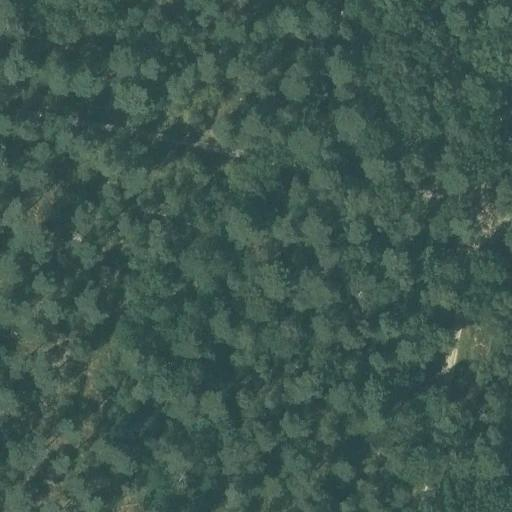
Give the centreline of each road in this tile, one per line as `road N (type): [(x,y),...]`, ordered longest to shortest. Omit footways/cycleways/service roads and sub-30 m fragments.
road 1 (track): [(0,107),(479,208)]
road 2 (track): [(487,232),(470,250),(420,511)]
